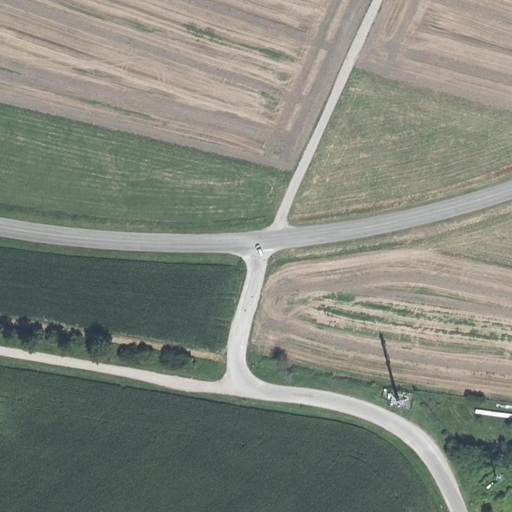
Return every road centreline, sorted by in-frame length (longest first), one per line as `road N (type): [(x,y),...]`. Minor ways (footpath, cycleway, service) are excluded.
road 1 (track): [(457,511),(424,449),(400,428),(334,401),(264,394),(240,378),(239,333),(261,242)]
road 2 (secondary): [(0,230),(142,245),(278,241)]
road 3 (unclassified): [(278,241),(289,194),(380,0)]
road 4 (track): [(240,378),(219,389),(0,351)]
road 5 (secondary): [(278,241),(357,231),(511,191)]
